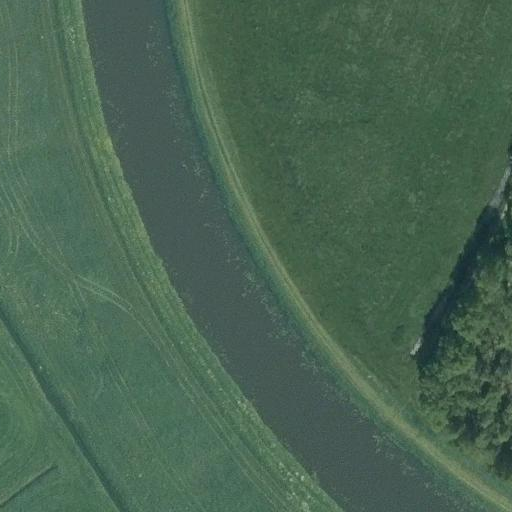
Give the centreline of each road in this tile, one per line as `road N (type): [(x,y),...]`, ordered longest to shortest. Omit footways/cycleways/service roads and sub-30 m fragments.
road 1 (track): [(511,505),(404,432),(348,382),(293,314),(202,125),(175,0)]
road 2 (track): [(64,0),(113,210),(163,318),(236,435),(297,511)]
